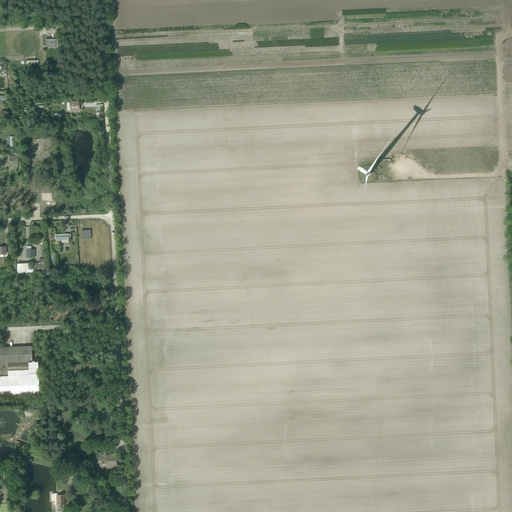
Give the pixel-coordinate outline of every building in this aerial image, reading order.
[(46,40),(46,48),(58,48),(58,39),(46,40)] [(70,112),(79,111),(79,101),(69,101),(70,103),(66,103),(67,111),(70,111),(70,112)] [(35,141),(36,155),(41,155),(42,157),(52,157),(52,154),(51,139),(35,141)] [(10,170),(17,170),(17,167),(18,154),(14,154),(14,156),(9,156),(9,167),(10,167),(10,170)] [(41,212),(39,209),(32,214),(34,217),(41,212)] [(81,239),(90,239),(90,230),(81,231),(81,239)] [(31,246),(26,246),(26,258),(34,258),(35,249),(31,249),(31,246)] [(23,273),(46,272),(45,259),(39,259),(39,263),(17,264),(17,273),(22,273),(23,273)] [(0,348),(0,396),(39,394),(37,362),(32,363),(31,347),(4,348),(0,348)] [(98,373),(98,364),(67,365),(67,368),(64,369),(64,366),(54,366),(54,369),(51,370),(51,369),(51,365),(44,365),(39,365),(40,374),(51,373),(51,372),(68,371),(68,374),(98,373)] [(106,469),(116,469),(116,454),(106,455),(105,450),(103,450),(103,452),(97,453),(97,461),(106,461),(106,469)] [(56,505),(64,505),(64,495),(58,495),(58,493),(51,494),(51,501),(55,501),(55,505),(56,505)]
